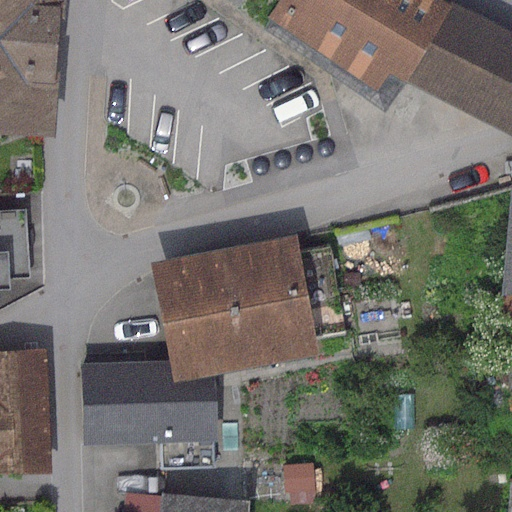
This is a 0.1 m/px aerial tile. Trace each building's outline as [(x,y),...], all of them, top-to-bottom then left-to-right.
[(0,0),(0,141),(4,141),(4,134),(50,139),(60,0),(0,0)] [(449,5),(440,0),(271,0),(260,18),(350,74),(373,89),(383,73),(400,84),(449,5)] [(511,35),(450,3),(449,5),(400,84),(508,136),(511,127),(511,35)] [(384,109),(400,84),(383,73),(373,89),(350,74),(260,18),(253,28),(384,109)] [(511,148),(497,296),(511,296),(511,148)] [(291,238),(147,265),(165,359),(169,382),(211,375),(315,355),(312,340),(342,334),(326,248),(294,253),(291,238)] [(511,296),(497,296),(496,337),(511,369),(511,368),(511,296)] [(0,472),(47,471),(42,353),(0,355),(0,472)] [(165,359),(78,365),(80,445),(158,442),(159,470),(210,468),(210,440),(214,440),(211,375),(169,382),(165,359)] [(245,511),(247,499),(152,489),(149,511),(245,511)]
